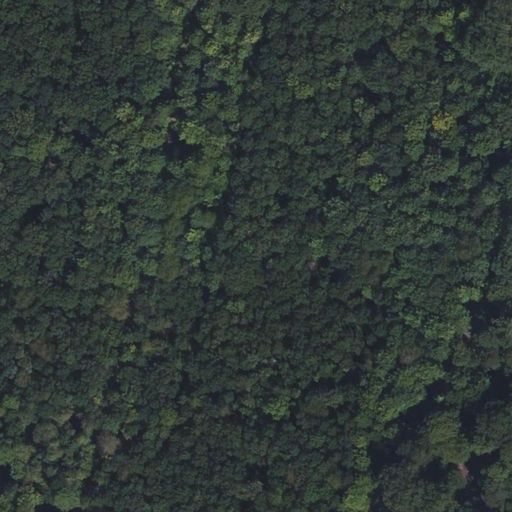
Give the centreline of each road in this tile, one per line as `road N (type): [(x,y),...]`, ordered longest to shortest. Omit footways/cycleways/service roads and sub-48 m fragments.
road 1 (track): [(78,511),(201,0)]
road 2 (track): [(511,292),(389,511)]
